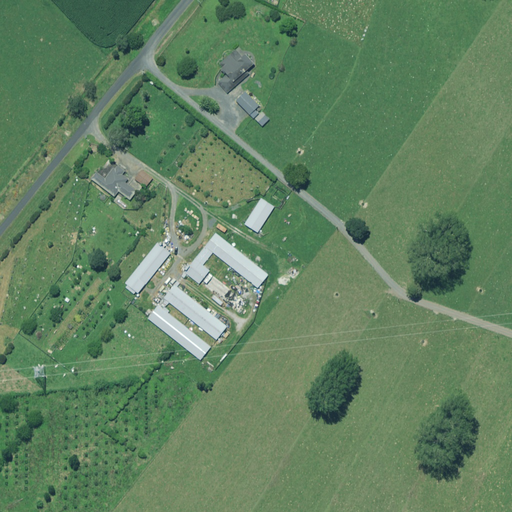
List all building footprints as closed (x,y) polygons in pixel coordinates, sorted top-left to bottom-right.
[(241,56),(237,50),(221,64),(224,67),(222,69),(225,73),(220,76),(225,81),(221,84),(228,94),(250,75),(247,71),(255,65),(245,52),(241,56)] [(252,115),(260,107),(246,92),(237,101),(252,115)] [(237,104),(226,95),(223,99),(234,108),(237,104)] [(128,182),(130,179),(124,175),(127,170),(125,168),(118,163),(106,178),(97,172),(92,179),(116,197),(120,192),(131,200),(139,191),(132,186),(128,182)] [(154,178),(139,167),(132,176),(147,187),(154,178)] [(276,207),(263,199),(246,224),(259,233),(276,207)] [(214,253),(259,288),(270,275),(217,233),(207,247),(197,260),(186,273),(201,284),(211,271),(204,266),(214,253)] [(172,253),(159,243),(127,284),(139,294),(172,253)] [(169,313),(172,310),(167,306),(170,302),(218,340),(228,327),(176,285),(167,295),(165,298),(160,306),(157,309),(149,319),(202,360),(212,347),(169,313)]
